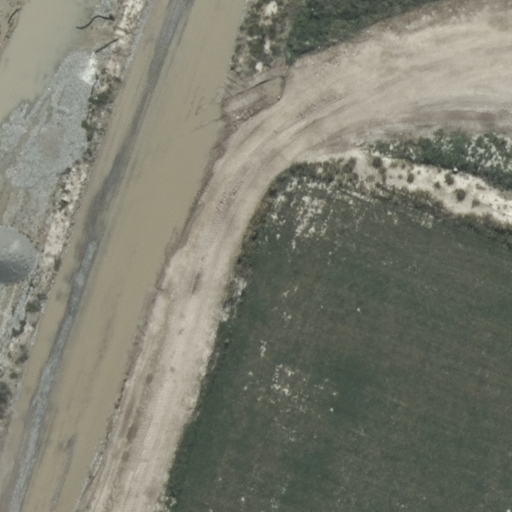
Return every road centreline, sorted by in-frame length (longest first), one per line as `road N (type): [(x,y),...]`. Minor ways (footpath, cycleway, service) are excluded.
road 1 (tertiary): [(209,0),(34,511)]
road 2 (tertiary): [(0,185),(61,0)]
